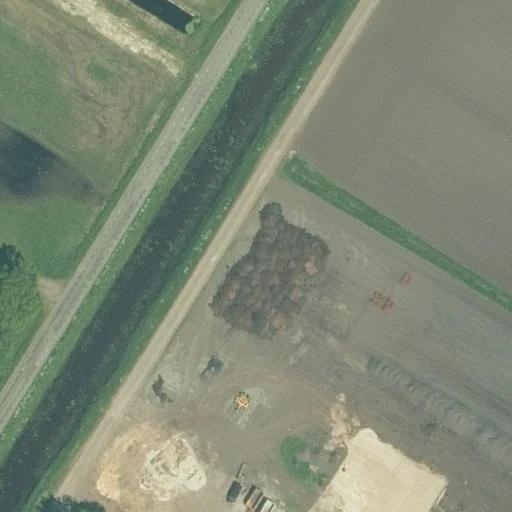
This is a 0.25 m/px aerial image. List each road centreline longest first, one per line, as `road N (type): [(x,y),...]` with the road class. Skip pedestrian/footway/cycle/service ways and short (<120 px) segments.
road 1 (unclassified): [(369,0),(58,511)]
road 2 (tertiary): [(0,418),(257,0)]
